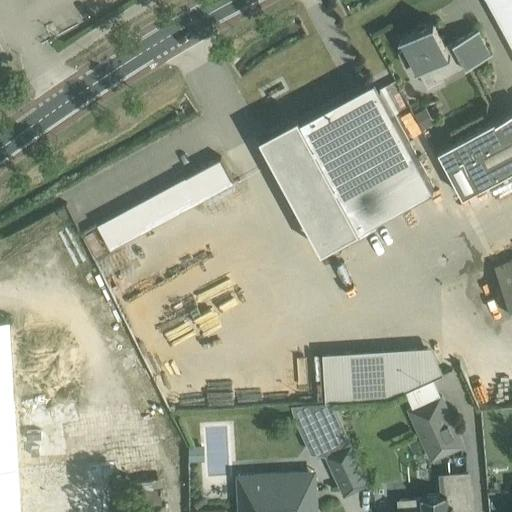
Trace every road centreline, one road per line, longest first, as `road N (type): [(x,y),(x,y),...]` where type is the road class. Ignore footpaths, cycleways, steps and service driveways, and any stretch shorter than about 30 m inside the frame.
road 1 (unknown): [(199,21),(307,257),(327,270),(378,273),(511,216)]
road 2 (tertiary): [(0,148),(235,0)]
